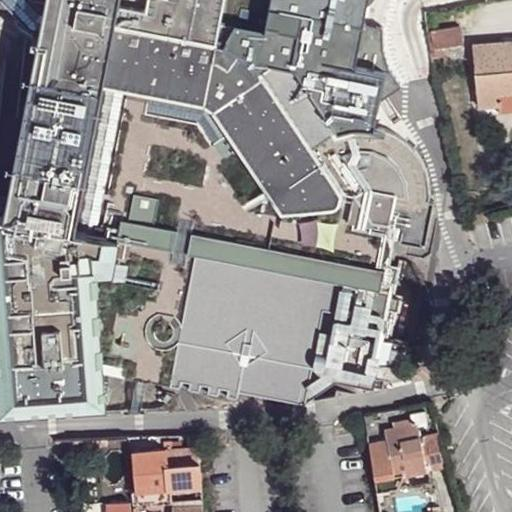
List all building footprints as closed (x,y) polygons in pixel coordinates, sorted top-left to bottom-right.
[(5,0),(31,33),(45,36),(11,218),(0,218),(0,348),(6,418),(109,409),(106,363),(133,369),(131,380),(173,387),(182,389),(185,381),(193,382),(192,390),(202,393),(203,385),(212,388),(211,393),(222,394),(225,387),(232,389),(231,397),(241,398),(245,391),(303,402),(337,383),(374,392),(398,283),(383,279),(392,238),(405,243),(406,247),(430,252),(441,209),(436,199),(433,187),(427,173),(417,159),(406,148),(389,137),(371,132),(351,134),(336,138),(327,122),(347,108),(372,91),(317,8),(318,19),(316,26),(310,34),(302,38),(293,41),(285,41),(277,38),(269,26),(260,32),(251,38),(271,63),(262,71),(256,62),(251,56),(246,52),(233,46),(227,43),(221,42),(217,43),(225,0),(5,0)] [(461,46),(458,27),(432,33),(436,52),(461,46)] [(511,92),(511,51),(508,52),(506,42),(474,45),(480,108),(501,106),(500,94),(511,92)] [(511,110),(511,92),(500,94),(501,106),(502,111),(511,110)] [(170,404),(173,387),(131,380),(133,369),(106,363),(109,409),(170,404)] [(432,425),(429,411),(414,416),(416,426),(389,432),(390,443),(372,447),(379,496),(401,491),(407,476),(431,471),(424,438),(421,428),(432,425)] [(450,467),(441,435),(424,438),(431,471),(450,467)] [(204,484),(204,461),(203,446),(175,448),(143,449),(144,484),(136,486),(137,496),(161,496),(160,486),(204,484)] [(104,511),(103,503),(92,505),(92,511),(104,511)]
